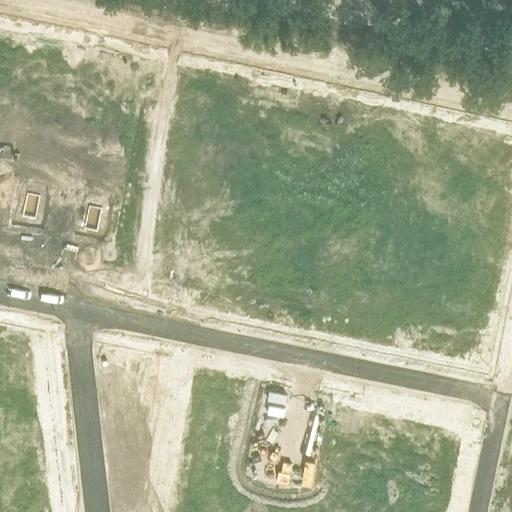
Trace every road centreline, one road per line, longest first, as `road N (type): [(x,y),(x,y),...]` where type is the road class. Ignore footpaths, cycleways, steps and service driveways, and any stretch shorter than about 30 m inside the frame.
road 1 (residential): [(20,0),(511,105)]
road 2 (residential): [(501,396),(74,307)]
road 3 (residential): [(74,307),(99,511)]
road 4 (unclassified): [(511,48),(353,15)]
